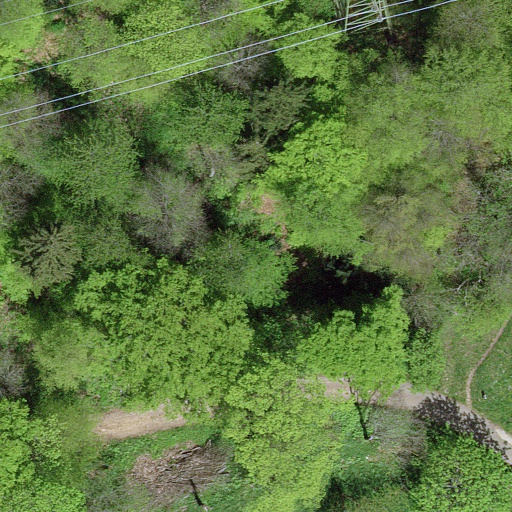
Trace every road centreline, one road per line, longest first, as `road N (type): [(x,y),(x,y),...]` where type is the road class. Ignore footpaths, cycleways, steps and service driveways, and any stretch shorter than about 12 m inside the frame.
road 1 (track): [(467,417),(401,391),(329,384),(0,452)]
road 2 (track): [(511,103),(468,292),(467,417)]
